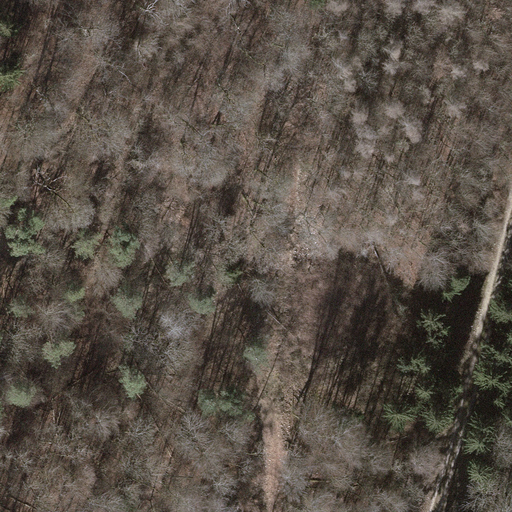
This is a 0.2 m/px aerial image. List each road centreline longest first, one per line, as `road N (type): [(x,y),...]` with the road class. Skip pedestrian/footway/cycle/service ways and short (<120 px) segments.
road 1 (track): [(276,511),(293,0)]
road 2 (track): [(434,511),(511,201)]
